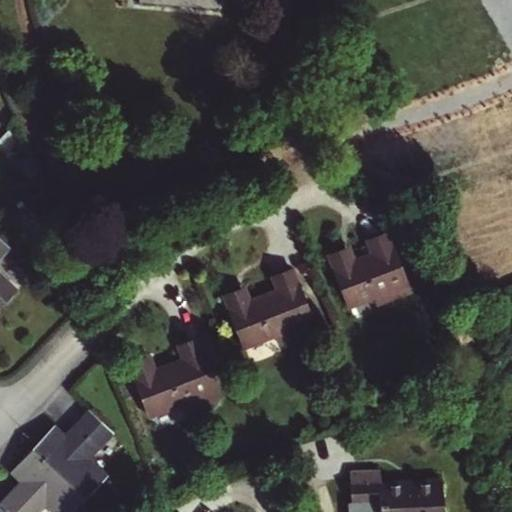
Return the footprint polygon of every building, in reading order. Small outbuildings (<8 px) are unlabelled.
[(374,254),(355,261),(349,263),(345,251),(331,256),(351,307),(375,297),(379,305),(410,292),(388,234),(369,242),(374,254)] [(0,254),(9,245),(0,236),(0,307),(15,292),(0,277),(0,254)] [(351,249),(345,251),(349,263),(355,261),(351,249)] [(278,291),(251,302),(246,304),(240,291),(225,297),(245,348),(277,335),(280,342),(315,329),(293,271),(274,278),(278,291)] [(246,289),(240,291),(246,304),(251,302),(246,289)] [(184,360),(156,371),(151,374),(145,361),(130,367),(151,418),(184,405),(187,412),(221,398),(199,341),(179,347),(184,360)] [(152,358),(145,361),(151,374),(156,371),(152,358)] [(53,427),(33,448),(85,497),(104,477),(85,456),(109,429),(90,411),(64,437),(53,427)] [(24,480),(0,503),(0,509),(3,511),(31,511),(44,499),(58,511),(71,511),(85,497),(33,448),(13,470),(24,480)] [(446,511),(445,482),(387,486),(386,472),(354,475),(356,511),(384,510),(384,511),(446,511)]
